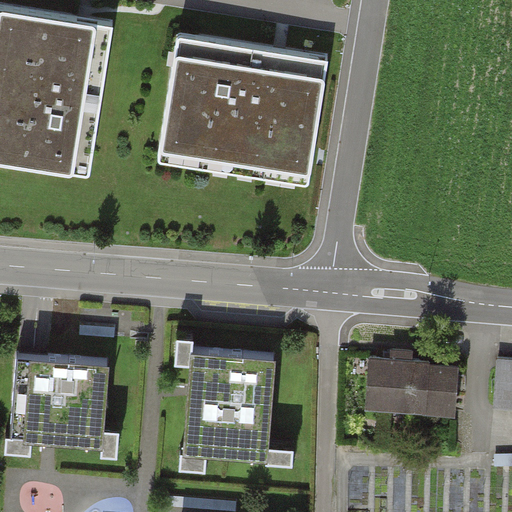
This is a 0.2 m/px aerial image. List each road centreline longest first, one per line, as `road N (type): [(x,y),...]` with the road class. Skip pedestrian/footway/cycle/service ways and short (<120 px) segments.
road 1 (tertiary): [(0,266),(332,291)]
road 2 (unclassified): [(332,291),(376,0)]
road 3 (tertiary): [(332,291),(511,307)]
